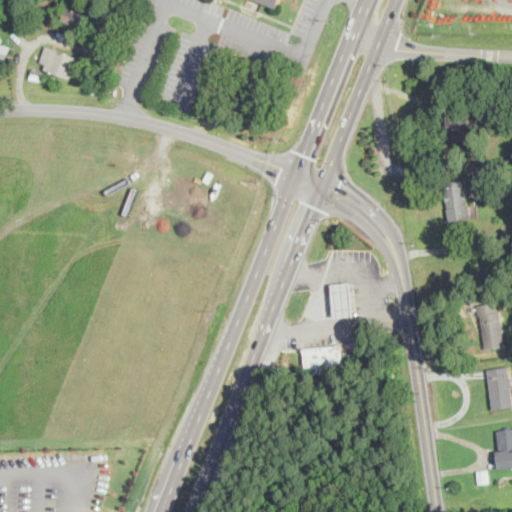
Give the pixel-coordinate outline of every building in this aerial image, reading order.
[(63,20),(84,27),(88,13),(68,6),(63,20)] [(10,44),(2,42),(3,35),(0,34),(0,52),(8,54),(10,44)] [(73,77),(79,55),(45,45),(39,67),(73,77)] [(453,140),(478,139),(477,112),(452,113),(453,140)] [(449,220),(471,217),(468,196),(475,196),(473,178),(444,182),(449,220)] [(333,283),(335,316),(355,315),(353,281),(333,283)] [(506,345),(499,300),(478,303),(486,348),(506,345)] [(343,370),(341,343),(304,346),(306,373),(343,370)] [(488,368),(493,407),(511,405),(511,389),(509,365),(488,368)] [(499,467),(511,465),(511,426),(497,429),(499,449),(496,449),(499,467)]
